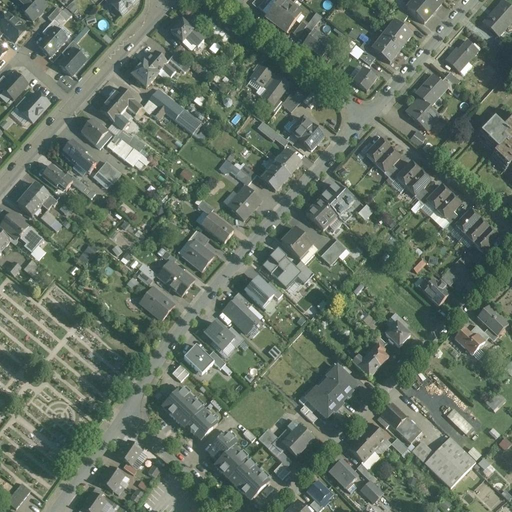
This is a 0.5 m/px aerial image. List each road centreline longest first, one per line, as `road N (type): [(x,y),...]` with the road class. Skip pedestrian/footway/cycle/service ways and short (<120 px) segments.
road 1 (residential): [(369,116),(124,417)]
road 2 (residential): [(511,256),(272,511)]
road 3 (residential): [(369,116),(220,0)]
road 4 (residential): [(511,228),(369,116)]
road 5 (residential): [(470,0),(369,116)]
road 6 (residential): [(225,511),(124,417)]
road 7 (residential): [(77,103),(165,4)]
